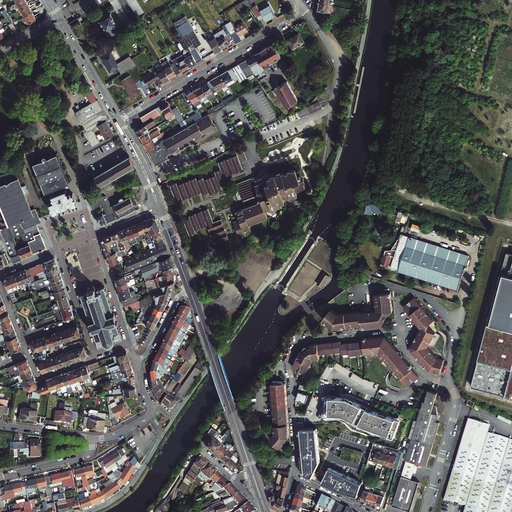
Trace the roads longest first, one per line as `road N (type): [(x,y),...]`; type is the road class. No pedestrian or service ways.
road 1 (residential): [(118,122),(303,12),(294,0)]
road 2 (secondary): [(251,469),(190,289)]
road 3 (residential): [(357,291),(398,287),(429,299),(456,334),(445,383)]
road 4 (residential): [(445,383),(456,405),(425,511)]
road 5 (residential): [(287,367),(302,339),(402,328)]
road 6 (residential): [(148,416),(160,438),(136,477),(88,511)]
road 7 (secondary): [(118,122),(57,17)]
